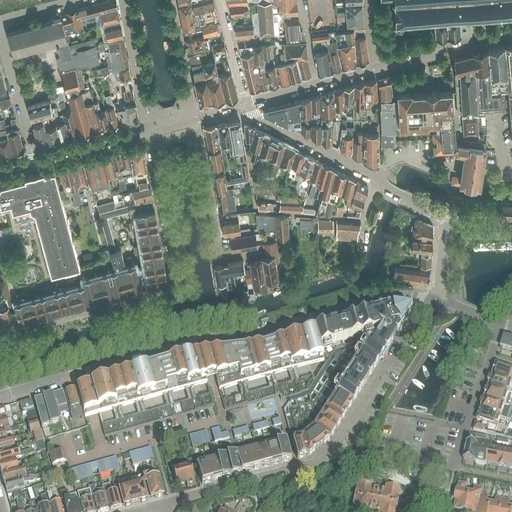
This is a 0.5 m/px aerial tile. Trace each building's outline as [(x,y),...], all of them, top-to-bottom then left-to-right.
[(109,0),(78,9),(60,15),(61,17),(65,32),(83,27),(80,18),(94,14),(99,12),(101,25),(104,24),(120,20),(116,0),(109,0)] [(217,21),(217,19),(218,19),(213,0),(205,0),(192,3),(195,15),(197,14),(199,24),(217,21)] [(247,0),(248,3),(257,2),(272,1),(272,13),(275,13),(274,3),(273,0),(247,0)] [(297,12),(297,2),(296,0),(273,0),(274,3),(275,13),(297,12)] [(404,25),(404,21),(434,18),(435,38),(461,35),(460,16),(511,12),(511,0),(393,0),(395,22),(394,24),(394,27),(397,30),(402,30),(404,25)] [(253,24),(254,33),(260,33),(260,35),(274,34),(272,13),(272,1),(257,2),(258,14),(251,14),(253,24)] [(336,12),(336,16),(363,15),(361,3),(345,4),(346,11),(336,12)] [(197,31),(197,30),(195,25),(191,4),(179,7),(184,34),(197,31)] [(245,15),(244,6),(229,7),(231,16),(245,15)] [(337,22),(346,21),(347,27),(364,26),(363,15),(336,16),(337,22)] [(8,32),(7,33),(13,54),(57,42),(61,57),(56,58),(59,71),(75,67),(77,66),(77,68),(79,67),(80,68),(100,63),(97,53),(95,44),(93,38),(69,45),(67,40),(66,36),(65,32),(61,17),(52,19),(52,21),(8,32)] [(298,19),(284,21),(287,44),(284,44),(285,50),(286,63),(296,60),(307,59),(306,42),(302,31),(300,31),(299,19),(298,19)] [(120,20),(104,24),(108,41),(123,37),(120,20)] [(199,24),(195,25),(197,30),(202,29),(204,36),(220,32),(217,21),(199,24)] [(254,33),(253,24),(234,26),(237,38),(254,36),(254,33)] [(353,28),(353,30),(354,38),(354,65),(369,61),(365,37),(357,38),(357,31),(364,31),(364,28),(353,28)] [(341,68),(354,65),(354,38),(353,30),(335,33),(336,39),(341,68)] [(336,39),(335,33),(335,31),(326,33),(312,34),(313,41),(327,39),(334,70),(341,68),(336,39)] [(189,53),(210,48),(207,36),(186,40),(189,53)] [(123,37),(108,41),(109,50),(125,46),(123,37)] [(314,52),(316,64),(318,74),(334,70),(327,39),(313,41),(314,52)] [(214,54),(225,51),(226,51),(224,41),(211,44),(214,54)] [(260,72),(256,73),(260,89),(262,89),(269,87),(264,64),(262,45),(259,46),(253,47),(255,67),(255,68),(259,67),(260,72)] [(271,61),(270,59),(269,45),(262,45),(264,64),(269,87),(279,85),(275,66),(270,67),(269,61),(271,61)] [(504,45),(488,49),(488,50),(491,92),(504,91),(508,91),(508,88),(508,84),(507,77),(507,76),(504,46),(504,45)] [(109,50),(106,51),(108,61),(127,56),(125,46),(109,50)] [(256,73),(255,68),(255,67),(253,47),(253,46),(240,47),(244,65),(251,92),(260,89),(256,73)] [(282,63),(276,65),(281,84),(291,81),(286,63),(285,50),(283,50),(284,56),(281,56),(282,63)] [(504,91),(491,92),(488,50),(454,58),(457,113),(462,113),(463,135),(487,133),(487,126),(482,126),(481,116),(485,116),(485,111),(487,111),(502,110),(506,109),(504,91)] [(214,54),(215,60),(220,59),(222,66),(217,67),(219,73),(226,99),(237,95),(225,51),(214,54)] [(201,53),(189,56),(195,82),(194,82),(200,106),(213,102),(208,80),(205,69),(203,63),(201,53)] [(109,65),(100,68),(101,73),(128,65),(127,56),(108,61),(109,65)] [(307,59),(296,60),(301,79),(311,76),(307,59)] [(215,60),(203,63),(205,69),(206,74),(211,73),(217,72),(218,72),(215,60)] [(296,60),(286,63),(291,81),(291,82),(301,79),(296,60)] [(116,80),(127,78),(130,77),(129,67),(115,70),(116,80)] [(64,71),(60,72),(64,83),(67,95),(71,109),(78,135),(79,135),(92,132),(81,92),(75,69),(74,68),(64,71)] [(219,77),(217,72),(211,73),(213,79),(208,80),(213,102),(225,99),(219,77)] [(381,131),(395,132),(395,126),(394,113),(393,113),(392,107),(393,107),(393,99),(392,96),(392,87),(391,76),(378,79),(378,80),(379,80),(380,101),(381,101),(381,107),(380,107),(381,131)] [(365,83),(364,109),(367,109),(373,109),(373,99),(377,99),(376,80),(365,83)] [(353,108),(353,119),(361,120),(366,120),(367,109),(364,109),(365,83),(353,86),(353,108)] [(353,86),(344,88),(344,108),(345,108),(353,108),(353,86)] [(344,88),(333,91),(336,118),(336,119),(337,121),(340,121),(341,121),(341,115),(347,115),(345,108),(344,108),(344,88)] [(90,89),(81,92),(92,132),(92,131),(101,129),(92,97),(90,89)] [(121,94),(111,96),(115,110),(117,110),(120,120),(121,124),(138,120),(139,118),(136,102),(135,102),(133,89),(120,91),(121,94)] [(333,91),(320,95),(322,119),(333,118),(333,123),(333,139),(339,139),(341,121),(340,121),(337,121),(336,119),(336,118),(333,91)] [(411,92),(397,93),(399,127),(426,126),(424,93),(412,94),(411,92)] [(452,92),(424,93),(426,126),(432,125),(434,150),(455,149),(456,143),(456,142),(453,109),(452,92)] [(110,94),(105,96),(108,108),(105,109),(110,127),(119,125),(118,121),(115,110),(111,96),(110,94)] [(96,95),(92,97),(101,129),(102,129),(110,127),(105,109),(105,108),(101,110),(98,100),(96,95)] [(320,95),(311,97),(311,116),(317,116),(317,120),(321,120),(322,120),(322,119),(320,95)] [(311,97),(299,101),(300,116),(306,116),(311,116),(311,97)] [(10,98),(0,100),(0,104),(1,107),(11,104),(10,98)] [(31,106),(28,106),(32,120),(35,119),(42,117),(53,114),(52,108),(49,100),(47,101),(32,105),(31,106)] [(64,101),(60,102),(64,117),(65,120),(69,137),(70,137),(78,135),(71,109),(66,110),(64,101)] [(299,101),(286,104),(287,119),(287,125),(293,128),(292,128),(300,132),(300,116),(299,101)] [(286,104),(263,110),(264,114),(287,125),(287,119),(286,104)] [(56,107),(52,108),(53,114),(56,126),(60,139),(64,138),(69,137),(65,120),(64,121),(60,122),(56,107)] [(306,116),(300,116),(300,132),(311,136),(311,126),(309,126),(309,122),(306,122),(306,116)] [(311,126),(311,136),(321,141),(322,120),(321,120),(317,120),(317,116),(311,116),(311,126)] [(11,123),(5,124),(8,133),(13,152),(24,149),(15,117),(10,119),(11,123)] [(35,119),(32,120),(39,145),(49,142),(45,129),(43,119),(42,117),(35,119)] [(48,118),(43,119),(45,129),(49,142),(60,139),(56,126),(51,127),(48,118)] [(322,120),(321,141),(330,145),(330,144),(331,126),(326,126),(326,123),(333,123),(333,118),(322,119),(322,120)] [(0,153),(1,156),(13,152),(8,133),(5,124),(4,119),(0,120),(0,125),(1,131),(0,130),(0,153)] [(245,149),(241,124),(241,122),(237,120),(228,122),(234,155),(235,166),(241,165),(242,177),(249,176),(247,164),(246,159),(244,149),(245,149)] [(227,156),(234,155),(228,122),(218,125),(221,146),(225,145),(227,156)] [(257,160),(258,154),(265,133),(264,133),(254,128),(254,127),(245,122),(246,141),(250,142),(249,146),(254,148),(250,158),(257,160)] [(216,125),(203,128),(204,136),(206,136),(209,151),(212,168),(216,191),(228,189),(225,173),(223,166),(216,125)] [(341,126),(339,150),(344,150),(345,153),(348,154),(350,154),(351,154),(353,136),(345,135),(346,127),(341,126)] [(396,146),(395,132),(381,131),(381,147),(396,146)] [(353,141),(352,156),(362,160),(363,141),(364,132),(357,132),(357,141),(353,141)] [(364,132),(363,161),(378,165),(379,132),(364,132)] [(258,154),(269,158),(268,159),(279,162),(278,165),(289,169),(290,166),(296,149),(265,133),(258,154)] [(452,178),(451,183),(462,185),(462,183),(479,186),(481,175),(482,167),(485,148),(486,143),(462,140),(461,144),(457,143),(456,143),(455,149),(455,151),(455,152),(457,152),(464,153),(461,177),(452,176),(452,178)] [(143,146),(129,149),(133,171),(137,188),(150,184),(143,146)] [(129,149),(120,152),(125,172),(133,171),(129,149)] [(298,180),(306,155),(306,154),(296,149),(290,166),(291,166),(289,172),(295,174),(293,179),(298,180)] [(120,152),(111,154),(117,176),(119,181),(125,179),(127,179),(125,172),(120,152)] [(111,154),(102,156),(108,178),(117,176),(111,154)] [(306,155),(298,180),(297,182),(295,188),(299,192),(300,188),(303,176),(310,177),(315,160),(306,155)] [(102,156),(93,159),(101,189),(110,186),(108,178),(102,156)] [(93,159),(83,161),(92,191),(101,189),(93,159)] [(315,190),(322,163),(316,160),(310,181),(313,182),(311,189),(310,189),(308,196),(313,198),(315,190)] [(82,162),(71,164),(80,196),(85,195),(82,186),(88,184),(83,166),(82,162)] [(320,199),(323,187),(329,167),(322,163),(317,184),(320,186),(319,191),(318,191),(316,198),(320,199)] [(62,169),(59,170),(63,185),(64,184),(70,183),(72,191),(71,191),(75,205),(82,204),(80,196),(71,164),(64,166),(61,167),(62,169)] [(316,213),(324,214),(337,170),(329,167),(323,187),(320,199),(316,213)] [(0,203),(1,206),(10,204),(15,222),(36,217),(51,274),(63,271),(65,277),(77,273),(75,268),(80,266),(54,169),(44,172),(0,183),(0,203)] [(346,176),(337,171),(337,170),(324,214),(331,215),(334,201),(336,193),(341,195),(341,194),(346,176)] [(253,182),(259,184),(261,180),(252,175),(253,182)] [(351,206),(353,200),(352,200),(358,181),(357,180),(356,181),(346,176),(341,194),(348,197),(345,208),(350,209),(351,207),(351,206)] [(127,191),(125,179),(119,181),(121,189),(122,192),(127,191)] [(358,181),(352,200),(353,200),(351,206),(361,210),(368,187),(358,181)] [(123,199),(118,201),(119,205),(136,200),(152,195),(150,184),(137,188),(131,190),(127,191),(122,192),(121,193),(123,199)] [(233,188),(228,189),(216,191),(219,212),(236,209),(233,188)] [(302,208),(304,202),(301,202),(301,198),(281,196),(278,211),(301,212),(302,208)] [(111,258),(80,266),(82,273),(113,264),(124,261),(121,250),(116,252),(107,218),(130,211),(130,215),(133,214),(133,215),(135,214),(148,287),(167,281),(152,198),(128,204),(128,205),(99,213),(111,258)] [(114,201),(105,203),(107,211),(116,208),(114,201)] [(257,201),(258,209),(270,210),(271,202),(257,201)] [(511,217),(511,202),(502,202),(502,204),(501,204),(500,217),(511,217)] [(105,203),(97,205),(99,213),(107,211),(105,203)] [(375,223),(377,215),(378,211),(371,209),(368,221),(375,223)] [(230,236),(251,233),(250,228),(240,230),(238,218),(237,218),(236,213),(226,215),(226,220),(221,221),(224,235),(224,236),(224,235),(229,234),(230,236)] [(258,232),(275,229),(274,215),(255,214),(258,232)] [(287,216),(274,215),(275,229),(276,238),(289,237),(287,216)] [(413,237),(412,239),(432,242),(432,240),(432,226),(431,225),(431,224),(427,222),(426,223),(415,218),(413,237)] [(313,220),(301,219),(300,227),(312,228),(313,220)] [(333,232),(333,220),(317,219),(318,232),(333,232)] [(361,222),(336,220),(336,230),(336,239),(357,241),(358,232),(361,222)] [(0,228),(0,232),(1,235),(12,232),(11,226),(0,228)] [(255,232),(251,233),(230,236),(231,244),(232,249),(257,245),(255,233),(255,232)] [(431,250),(432,242),(412,239),(411,247),(421,249),(421,254),(420,266),(430,267),(431,255),(430,254),(431,251),(431,250)] [(277,241),(263,243),(264,250),(278,248),(277,241)] [(266,281),(278,279),(275,261),(280,260),(278,248),(264,250),(266,257),(261,258),(262,260),(266,282),(266,284),(267,284),(266,281)] [(246,272),(245,270),(244,260),(228,263),(214,266),(217,284),(224,283),(225,283),(226,283),(227,288),(236,286),(234,276),(233,274),(245,272),(246,272)] [(266,282),(262,260),(250,262),(251,268),(245,270),(246,272),(245,272),(247,283),(253,281),(254,286),(266,284),(266,282)] [(135,265),(83,279),(84,284),(90,303),(141,289),(146,288),(143,272),(137,273),(137,271),(135,265)] [(430,273),(394,265),(392,277),(426,285),(430,273)] [(11,297),(4,272),(0,273),(0,282),(5,299),(11,297)] [(16,311),(10,313),(13,324),(15,324),(15,323),(20,321),(20,322),(23,321),(90,303),(84,284),(14,303),(16,311)] [(8,308),(0,310),(0,321),(0,323),(1,327),(13,324),(10,313),(8,308)] [(384,309),(315,331),(320,347),(320,348),(320,347),(341,341),(351,338),(382,328),(375,339),(373,338),(363,353),(349,376),(348,377),(363,387),(411,311),(396,308),(384,309)] [(89,384),(76,388),(85,418),(87,417),(88,417),(98,414),(113,410),(116,409),(117,409),(120,408),(128,406),(135,404),(138,403),(139,403),(142,402),(156,398),(163,396),(166,395),(167,395),(168,394),(171,394),(179,391),(185,390),(188,389),(189,389),(193,388),(201,385),(206,384),(207,384),(206,380),(215,377),(219,391),(220,390),(224,389),(238,385),(241,384),(242,384),(246,383),(260,379),(266,377),(270,376),(271,376),(274,375),(281,373),(288,371),(292,370),(293,370),(296,369),(308,365),(324,361),(320,347),(320,348),(320,347),(315,331),(315,330),(300,335),(285,340),(272,344),(262,347),(261,347),(209,354),(199,355),(192,356),(180,357),(169,360),(159,363),(147,367),(130,372),(119,376),(108,379),(90,384),(89,384)] [(511,350),(511,338),(504,336),(501,347),(511,350)] [(413,344),(406,348),(410,354),(416,350),(413,344)] [(493,376),(511,382),(511,369),(497,364),(493,376)] [(339,369),(336,375),(345,381),(348,377),(349,376),(339,369)] [(336,375),(328,386),(338,392),(337,394),(352,404),(358,395),(363,387),(348,377),(345,381),(336,375)] [(492,375),(488,387),(509,394),(511,385),(511,382),(493,376),(492,375)] [(315,381),(313,376),(304,379),(308,392),(315,381)] [(301,394),(308,392),(304,379),(297,380),(301,394)] [(297,380),(290,382),(294,396),(301,394),(297,380)] [(288,398),(294,396),(290,382),(284,384),(288,398)] [(288,398),(284,384),(274,387),(276,396),(279,395),(281,399),(288,398)] [(328,386),(325,391),(335,398),(337,394),(338,392),(328,386)] [(484,399),(508,407),(511,398),(511,395),(511,394),(509,394),(488,387),(484,399)] [(68,390),(64,391),(72,419),(84,416),(76,388),(72,389),(68,390)] [(325,391),(321,397),(331,403),(332,403),(347,413),(352,404),(337,394),(335,398),(325,391)] [(41,426),(60,421),(58,415),(68,412),(67,407),(67,406),(62,392),(52,395),(52,394),(34,399),(41,426)] [(210,395),(203,397),(206,408),(213,406),(210,395)] [(199,410),(206,408),(203,397),(196,399),(199,410)] [(321,397),(318,402),(328,409),(326,411),(341,421),(347,413),(332,403),(331,403),(321,397)] [(196,399),(189,401),(192,412),(199,410),(196,399)] [(484,399),(481,410),(481,411),(501,417),(504,418),(511,421),(511,417),(511,408),(508,407),(484,399)] [(22,414),(27,412),(34,410),(31,400),(19,403),(22,414)] [(189,401),(182,403),(185,414),(192,412),(189,401)] [(318,402),(314,408),(324,415),(326,411),(328,409),(318,402)] [(178,416),(185,414),(182,403),(175,405),(178,416)] [(175,405),(168,406),(171,418),(178,416),(175,405)] [(168,406),(161,408),(164,420),(171,418),(168,406)] [(3,408),(0,408),(0,419),(6,418),(9,417),(9,418),(12,417),(11,412),(5,414),(3,408)] [(164,420),(161,408),(154,410),(157,422),(164,420)] [(314,408),(311,414),(321,420),(336,430),(341,421),(326,411),(324,415),(314,408)] [(37,420),(34,410),(27,412),(29,419),(27,420),(27,423),(37,420)] [(154,410),(147,412),(150,424),(157,422),(154,410)] [(474,430),(474,431),(504,437),(508,426),(506,423),(500,421),(501,417),(481,411),(477,424),(476,423),(474,430)] [(147,412),(140,414),(143,426),(150,424),(147,412)] [(140,414),(133,416),(136,428),(143,426),(140,414)] [(311,414),(307,419),(316,427),(315,429),(330,439),(336,430),(321,420),(311,414)] [(129,430),(134,429),(136,428),(133,416),(126,418),(129,430)] [(6,418),(0,419),(0,430),(9,428),(6,418)] [(123,432),(129,430),(126,418),(120,420),(123,432)] [(282,425),(280,418),(272,421),(274,427),(282,425)] [(307,419),(302,427),(309,434),(319,447),(330,439),(315,429),(316,427),(307,419)] [(27,423),(28,423),(27,423),(30,434),(33,433),(40,431),(37,420),(27,423)] [(120,420),(114,422),(117,433),(123,432),(120,420)] [(114,422),(108,423),(111,435),(117,433),(114,422)] [(267,422),(260,424),(262,430),(269,428),(267,422)] [(105,437),(111,435),(108,423),(102,425),(105,437)] [(260,424),(252,426),(254,432),(262,430),(260,424)] [(18,426),(0,431),(0,441),(7,439),(5,435),(19,431),(18,426)] [(248,427),(241,429),(242,435),(249,433),(248,427)] [(297,428),(296,429),(299,440),(303,439),(308,456),(319,447),(309,434),(302,427),(297,428)] [(219,428),(211,430),(215,443),(222,441),(221,434),(219,428)] [(242,435),(241,429),(233,431),(234,437),(242,435)] [(296,429),(289,431),(292,442),(296,456),(297,459),(308,456),(303,439),(299,440),(296,429)] [(43,441),(40,431),(33,433),(36,442),(43,441)] [(207,431),(200,433),(203,446),(210,444),(207,431)] [(68,433),(58,435),(61,451),(64,450),(65,456),(72,454),(68,433)] [(192,449),(203,446),(200,433),(189,436),(192,449)] [(228,433),(221,434),(222,441),(230,439),(228,433)] [(12,438),(0,441),(0,452),(15,448),(17,448),(22,447),(21,444),(19,444),(14,445),(12,438)] [(275,439),(265,442),(266,447),(272,466),(281,463),(276,444),(275,439)] [(465,456),(464,461),(476,463),(480,442),(468,439),(466,449),(464,456),(465,456)] [(265,442),(255,445),(256,447),(257,450),(262,469),(272,466),(266,447),(265,442)] [(286,442),(276,444),(281,463),(291,461),(286,442)] [(480,442),(476,463),(487,466),(490,449),(491,444),(480,442)] [(256,447),(246,449),(247,452),(252,471),(262,469),(257,450),(256,447)] [(15,448),(0,452),(0,463),(31,454),(30,452),(30,450),(26,451),(19,453),(17,448),(15,448)] [(154,460),(150,448),(143,450),(146,462),(154,460)] [(490,449),(487,466),(497,468),(501,451),(490,449)] [(139,464),(146,462),(143,450),(136,452),(139,464)] [(66,461),(64,451),(49,455),(52,465),(66,461)] [(501,451),(497,468),(509,470),(511,453),(501,451)] [(133,466),(139,464),(136,452),(129,454),(133,466)] [(246,452),(237,455),(242,474),(252,471),(247,452),(246,452)] [(237,455),(227,458),(232,477),(242,474),(237,455)] [(116,457),(109,459),(113,472),(119,470),(116,457)] [(227,458),(217,460),(222,478),(222,479),(232,477),(227,458)] [(16,459),(0,463),(0,470),(1,474),(19,469),(24,468),(28,467),(27,461),(21,463),(17,464),(16,461),(16,459)] [(113,472),(109,459),(102,461),(106,474),(113,472)] [(207,460),(196,463),(202,485),(213,482),(212,480),(207,463),(207,460)] [(217,460),(207,463),(212,480),(213,482),(222,479),(222,478),(217,460)] [(100,476),(106,474),(102,461),(96,463),(98,469),(100,476)] [(96,463),(89,465),(91,471),(98,469),(96,463)] [(187,487),(195,485),(189,466),(190,466),(189,464),(182,466),(183,468),(172,471),(176,485),(186,483),(187,487)] [(89,465),(83,467),(86,479),(93,477),(91,471),(89,465)] [(80,481),(86,479),(83,467),(76,468),(80,481)] [(19,469),(1,474),(4,484),(27,478),(28,477),(33,476),(32,471),(25,473),(24,468),(19,469)] [(73,483),(80,481),(76,468),(69,470),(73,483)] [(27,478),(4,484),(7,493),(18,490),(24,488),(23,484),(29,482),(30,482),(55,476),(53,471),(33,476),(28,477),(27,478)] [(139,501),(141,501),(141,502),(146,501),(146,500),(147,499),(143,482),(143,483),(140,474),(129,477),(131,486),(135,501),(139,500),(139,501)] [(161,497),(162,495),(163,495),(158,478),(157,474),(143,478),(145,484),(147,484),(150,498),(154,497),(155,497),(156,497),(158,498),(161,497)] [(135,501),(131,486),(129,478),(122,480),(122,483),(118,484),(119,489),(124,506),(125,505),(126,506),(131,505),(130,504),(132,503),(132,502),(135,501)] [(355,498),(376,502),(378,489),(371,488),(371,485),(359,483),(357,491),(357,490),(355,498)] [(109,484),(102,486),(103,489),(104,494),(104,495),(106,494),(110,510),(122,507),(122,506),(117,491),(112,492),(110,484),(109,484)] [(460,511),(463,511),(465,511),(470,492),(466,491),(468,485),(460,484),(459,491),(458,491),(456,501),(455,510),(460,511)] [(94,486),(89,488),(90,491),(90,493),(92,498),(93,497),(96,511),(104,511),(109,511),(104,495),(104,494),(103,489),(96,491),(94,486)] [(478,511),(482,494),(484,488),(475,486),(474,493),(470,492),(465,511),(478,511)] [(397,498),(398,490),(386,488),(386,491),(378,489),(376,502),(396,506),(398,498),(397,498)] [(80,511),(77,501),(76,494),(68,496),(67,490),(60,492),(62,500),(64,500),(65,504),(67,511),(80,511)] [(87,491),(78,494),(80,501),(82,511),(95,511),(91,498),(92,498),(90,493),(90,491),(87,491)] [(51,493),(47,494),(47,495),(50,504),(51,511),(63,511),(61,501),(54,503),(51,493)] [(489,496),(482,494),(478,511),(489,511),(491,503),(488,502),(489,496)] [(44,506),(37,508),(38,511),(50,511),(49,504),(50,504),(47,495),(44,495),(41,496),(44,506)] [(500,511),(504,499),(496,497),(495,504),(491,503),(489,511),(500,511)] [(373,511),(376,502),(355,498),(354,505),(355,505),(353,511),(373,511)] [(511,500),(504,499),(500,511),(511,511),(511,507),(510,507),(511,500)] [(394,511),(396,506),(376,502),(373,511),(394,511)] [(36,511),(37,511),(35,506),(35,504),(34,503),(28,505),(29,511),(36,511)]
